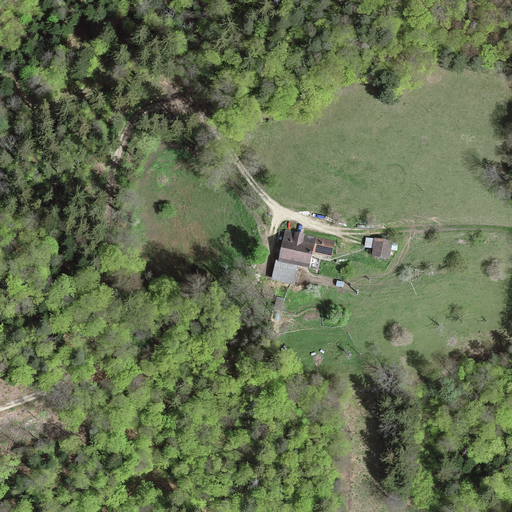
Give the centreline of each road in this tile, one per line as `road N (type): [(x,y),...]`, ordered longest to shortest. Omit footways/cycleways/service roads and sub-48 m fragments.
road 1 (track): [(0,408),(53,388),(99,335),(108,305),(106,209),(117,148),(144,112),(187,108),(237,153),(265,204),(331,228)]
road 2 (track): [(511,227),(331,228)]
